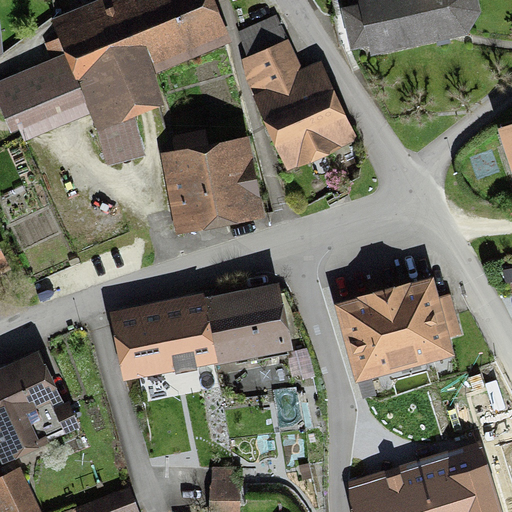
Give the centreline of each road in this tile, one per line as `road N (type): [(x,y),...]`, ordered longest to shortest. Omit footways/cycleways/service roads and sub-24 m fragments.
road 1 (residential): [(289,232),(0,336)]
road 2 (unclassified): [(289,232),(336,376),(340,511)]
road 3 (residential): [(292,0),(409,183)]
road 4 (residential): [(409,183),(511,356)]
road 5 (residential): [(409,183),(511,93)]
road 6 (unclassified): [(409,183),(366,208),(289,232)]
